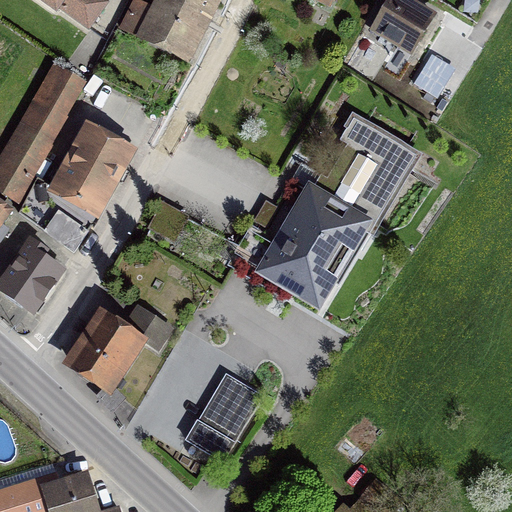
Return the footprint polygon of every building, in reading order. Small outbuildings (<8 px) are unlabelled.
[(39,0),(85,32),(105,5),(98,0),(39,0)] [(134,3),(122,28),(183,58),(211,0),(155,0),(151,11),(134,3)] [(380,0),(378,3),(385,8),(372,30),(412,54),(435,17),(406,0),(380,0)] [(57,73),(25,131),(49,144),(81,86),(57,73)] [(448,75),(435,95),(445,101),(458,81),(448,75)] [(252,236),(235,264),(313,310),(361,230),(368,234),(414,159),(351,121),(274,250),(252,236)] [(25,131),(0,174),(0,185),(18,197),(49,144),(25,131)] [(37,184),(18,217),(75,250),(129,156),(88,133),(53,193),(37,184)] [(0,205),(0,243),(9,231),(1,225),(10,213),(0,205)] [(31,244),(0,289),(0,291),(33,314),(59,276),(40,263),(46,254),(31,244)] [(102,318),(68,368),(107,395),(144,342),(157,351),(170,332),(139,311),(124,333),(102,318)] [(230,378),(202,425),(198,422),(187,441),(222,462),(261,396),(230,378)] [(50,481),(0,496),(0,511),(116,511),(117,511),(115,511),(96,511),(86,480),(53,490),(50,481)] [(343,511),(342,511),(392,511),(397,506),(373,487),(352,511),(343,511)]
